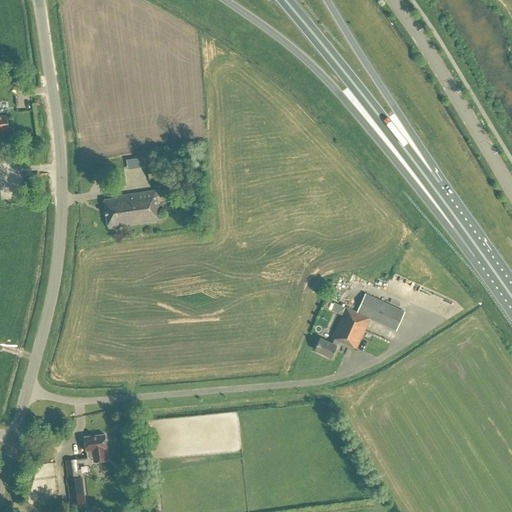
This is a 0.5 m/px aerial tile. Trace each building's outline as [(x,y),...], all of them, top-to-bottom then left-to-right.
[(0,131),(10,130),(8,114),(0,115),(0,131)] [(148,166),(149,179),(163,178),(162,165),(148,166)] [(104,199),(108,227),(160,220),(156,190),(114,196),(115,198),(104,199)] [(404,311),(365,293),(357,312),(396,329),(404,311)] [(370,318),(346,307),(332,336),(340,340),(356,347),(370,318)] [(331,357),(340,340),(332,336),(329,342),(319,338),(314,349),(331,357)] [(107,447),(105,434),(85,436),(87,450),(88,457),(93,456),(94,461),(108,459),(106,447),(107,447)] [(67,460),(68,471),(69,479),(68,479),(68,480),(67,480),(67,485),(69,485),(71,503),(84,501),(82,477),(78,478),(76,459),(67,460)] [(61,463),(50,463),(52,500),(62,499),(61,463)]
